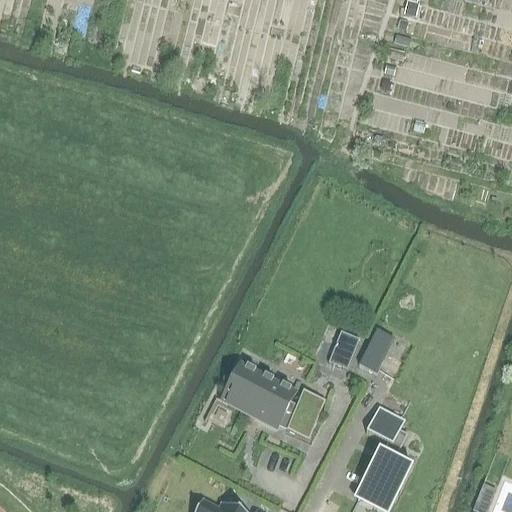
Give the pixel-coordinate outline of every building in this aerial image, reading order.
[(406,5),(403,17),(415,20),(418,8),(406,5)] [(405,33),(407,25),(399,23),(397,31),(405,33)] [(393,45),(405,48),(407,41),(395,38),(393,45)] [(393,53),(391,61),(401,64),(404,56),(393,53)] [(394,71),(385,68),(383,75),(393,78),(394,71)] [(388,93),(391,85),(383,83),(381,90),(388,93)] [(376,333),(358,368),(375,376),(393,342),(376,333)] [(340,336),(328,365),(346,373),(358,343),(340,336)] [(290,405),(294,396),(239,367),(227,390),(229,391),(232,392),(226,405),(243,414),(246,409),(257,415),(257,416),(257,419),(257,420),(258,421),(259,422),(260,422),(260,423),(262,423),(276,431),(277,430),(280,424),(288,428),(286,433),(308,443),(324,403),(302,394),(296,408),(290,405)] [(378,455),(355,496),(360,499),(361,499),(385,511),(390,511),(411,472),(394,463),(399,453),(407,438),(399,434),(373,420),(365,435),(387,447),(382,457),(378,455)] [(482,488),(477,502),(490,506),(495,493),(482,488)] [(231,511),(220,506),(220,507),(220,508),(218,511),(202,504),(202,503),(201,502),(196,511),(231,511)]
